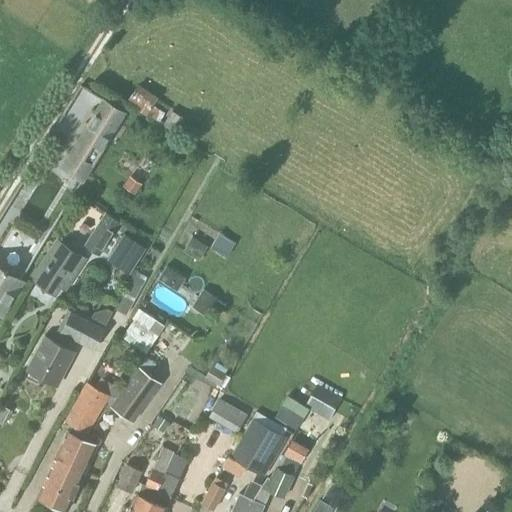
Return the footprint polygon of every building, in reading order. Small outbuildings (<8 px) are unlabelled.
[(81,180),(125,109),(103,96),(60,167),(81,180)] [(69,135),(74,127),(58,116),(53,124),(69,135)] [(40,145),(18,192),(26,196),(39,168),(51,173),(60,154),(40,145)] [(134,193),(141,183),(130,175),(123,185),(134,193)] [(98,252),(115,226),(101,217),(84,243),(98,252)] [(124,234),(109,259),(131,273),(146,248),(124,234)] [(179,252),(196,257),(200,241),(184,237),(179,252)] [(67,284),(83,260),(57,243),(33,279),(55,294),(63,281),(67,284)] [(0,311),(20,280),(7,272),(7,271),(7,270),(6,269),(5,269),(4,269),(4,270),(0,267),(0,311)] [(125,314),(146,277),(138,272),(117,309),(125,314)] [(206,320),(214,307),(199,297),(191,310),(206,320)] [(112,340),(138,356),(156,327),(130,310),(112,340)] [(95,348),(104,328),(69,312),(60,331),(95,348)] [(56,386),(74,353),(44,337),(27,370),(56,386)] [(134,421),(161,383),(138,367),(111,405),(134,421)] [(196,393),(199,385),(175,374),(166,395),(181,402),(187,389),(196,393)] [(86,430),(110,387),(89,375),(65,418),(86,430)] [(329,417),(339,399),(315,385),(306,402),(329,417)] [(236,430),(246,413),(219,398),(208,415),(236,430)] [(287,398),(277,414),(298,426),(307,410),(287,398)] [(162,435),(171,423),(159,415),(151,426),(162,435)] [(261,476),(285,436),(254,418),(231,457),(261,476)] [(79,446),(86,437),(69,429),(38,498),(52,505),(79,446)] [(79,446),(52,505),(67,511),(85,472),(98,442),(86,437),(79,446)] [(291,441),(285,453),(299,460),(305,448),(291,441)] [(162,446),(152,468),(164,473),(174,451),(162,446)] [(283,493),(293,474),(298,462),(283,454),(267,486),(283,493)] [(130,490),(140,470),(125,463),(116,484),(130,490)] [(142,484),(129,511),(146,511),(151,502),(156,490),(160,483),(164,473),(152,468),(144,485),(142,484)] [(151,502),(146,511),(164,511),(166,509),(179,480),(164,473),(160,483),(156,490),(151,502)] [(244,511),(253,498),(262,484),(249,479),(243,494),(238,492),(230,511),(244,511)] [(213,481),(201,504),(214,511),(226,488),(213,481)] [(244,511),(262,511),(266,503),(253,498),(244,511)]
